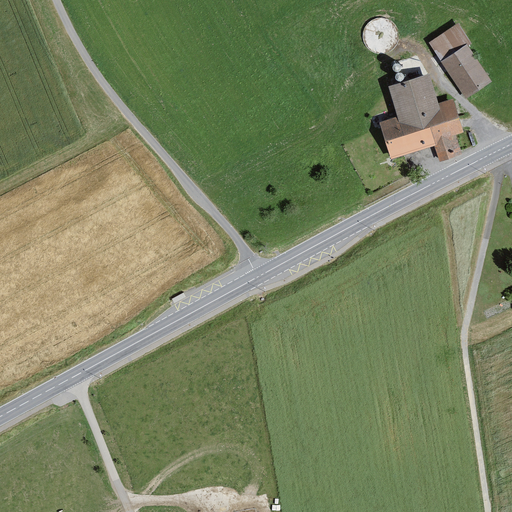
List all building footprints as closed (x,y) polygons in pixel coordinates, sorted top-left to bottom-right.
[(371,21),(367,25),(364,30),(363,36),(364,42),(367,47),(372,51),(378,53),(383,53),(389,51),(393,48),(397,44),(398,38),(398,33),(396,27),(393,23),(389,20),(383,18),(377,19),(371,21)] [(457,24),(430,41),(466,98),(493,80),(457,24)] [(400,62),(399,62),(397,61),(396,62),(395,62),(394,63),(393,64),(393,66),(394,67),(394,68),(395,69),(397,70),(398,70),(399,69),(401,68),(401,67),(402,66),(401,64),(401,63),(400,62)] [(403,71),(401,71),(400,70),(399,71),(398,71),(397,72),(396,73),(396,75),(396,76),(397,77),(398,78),(399,79),(401,79),(402,78),(403,77),(404,76),(404,75),(404,73),(403,72),(403,71)] [(382,121),(394,157),(435,144),(440,159),(463,152),(457,133),(464,131),(460,117),(454,98),(441,103),(431,71),(389,85),(399,115),(382,121)] [(183,293),(172,299),(175,304),(186,297),(183,293)]
